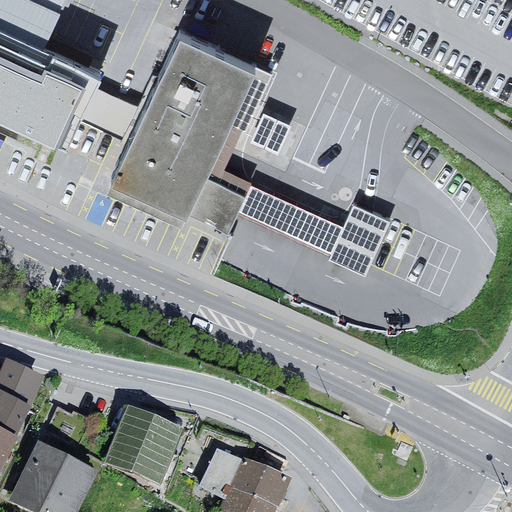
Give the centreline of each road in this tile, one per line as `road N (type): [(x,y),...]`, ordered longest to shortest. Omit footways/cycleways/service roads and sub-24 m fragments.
road 1 (primary): [(0,218),(482,441)]
road 2 (unknown): [(409,93),(385,144),(385,170),(457,228),(470,256),(462,297),(398,318),(286,266)]
road 3 (tertiary): [(0,342),(254,408),(304,441),(360,504)]
road 4 (tertiary): [(482,441),(426,504),(360,504)]
